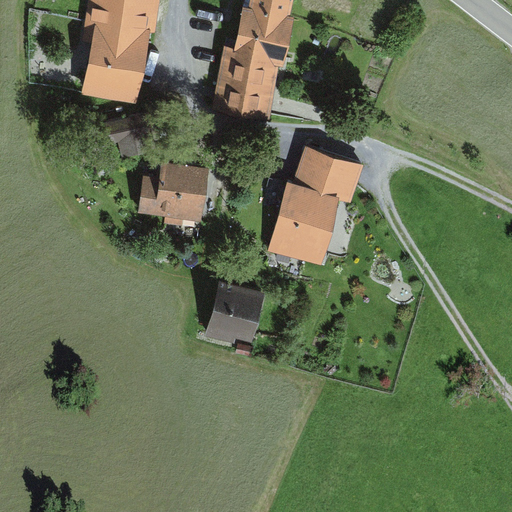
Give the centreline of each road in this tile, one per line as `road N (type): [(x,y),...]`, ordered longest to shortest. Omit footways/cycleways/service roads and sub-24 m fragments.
road 1 (track): [(211,102),(256,115),(319,116),(364,131),(511,203)]
road 2 (track): [(379,138),(384,197),(511,391)]
